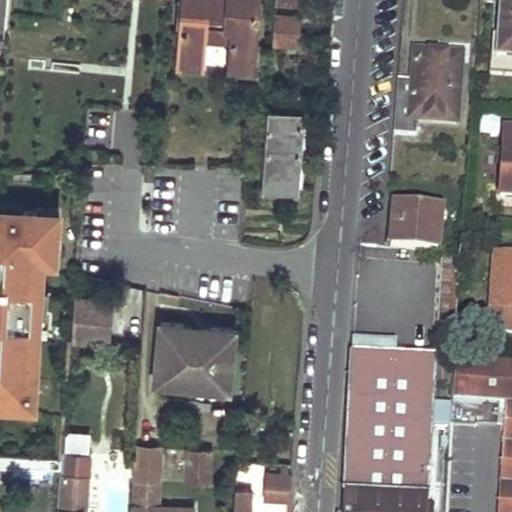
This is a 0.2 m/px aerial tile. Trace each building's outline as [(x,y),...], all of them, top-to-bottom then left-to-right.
[(255,63),(259,0),(184,0),(181,56),(204,58),(205,40),(207,26),(235,27),(233,42),(231,60),(255,63)] [(511,4),(499,3),(495,59),(511,59),(511,4)] [(275,14),(273,42),(297,44),(299,17),(275,14)] [(233,42),(235,27),(207,26),(205,40),(233,42)] [(430,52),(413,51),(411,81),(397,80),(393,134),(415,136),(416,120),(455,123),(460,60),(430,57),(430,52)] [(203,67),(204,58),(181,56),(180,64),(203,67)] [(254,72),(255,63),(231,60),(230,69),(254,72)] [(267,110),(263,164),(262,185),(294,187),(296,157),(300,113),(267,110)] [(511,130),(504,130),(499,197),(511,198),(511,130)] [(394,203),(390,247),(435,251),(440,207),(394,203)] [(0,388),(11,389),(34,390),(41,257),(51,258),(52,243),(56,243),(58,208),(36,207),(36,209),(0,207),(0,388)] [(511,257),(494,256),(490,307),(488,331),(511,333),(511,327),(511,257)] [(452,334),(458,259),(441,257),(436,333),(452,334)] [(111,345),(114,301),(74,298),(71,343),(111,345)] [(161,326),(160,387),(163,387),(231,388),(235,389),(236,328),(201,327),(161,326)] [(369,341),(352,339),(351,352),(369,353),(369,341)] [(351,352),(341,511),(425,511),(434,357),(369,353),(351,352)] [(511,511),(511,362),(455,358),(452,399),(461,400),(461,407),(473,408),(473,400),(508,403),(499,511),(511,511)] [(34,402),(34,390),(11,389),(10,401),(34,402)] [(434,410),(435,431),(449,431),(448,410),(434,410)] [(133,479),(130,511),(191,511),(192,507),(159,506),(161,446),(137,445),(135,479),(133,479)] [(210,480),(211,449),(186,447),(186,479),(210,480)] [(264,498),(288,501),(290,471),(285,471),(286,467),(282,467),(281,473),(267,472),(264,498)] [(87,473),(60,471),(56,511),(82,511),(83,508),(87,473)] [(234,506),(233,511),(248,511),(248,507),(248,506),(248,488),(236,488),(234,506)]
